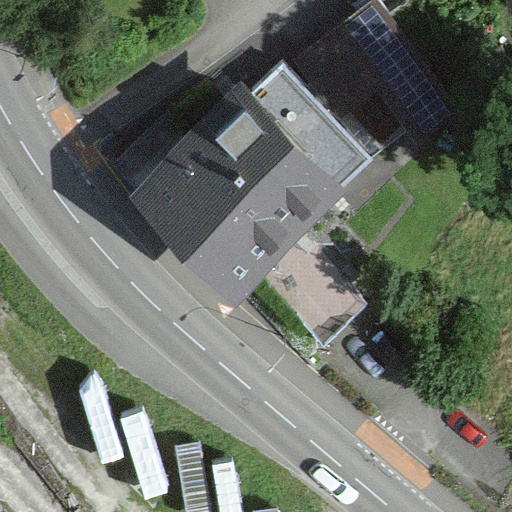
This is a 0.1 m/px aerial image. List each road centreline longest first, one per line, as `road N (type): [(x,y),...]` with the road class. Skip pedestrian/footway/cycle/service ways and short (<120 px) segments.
road 1 (secondary): [(0,100),(86,234),(146,296),(396,511)]
road 2 (unknown): [(37,164),(263,0)]
